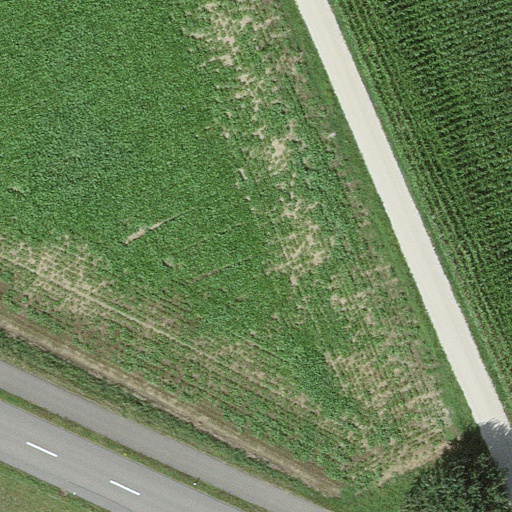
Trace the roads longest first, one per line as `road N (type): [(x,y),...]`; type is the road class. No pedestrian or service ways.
road 1 (track): [(301,0),(511,490)]
road 2 (tertiary): [(0,433),(168,511)]
